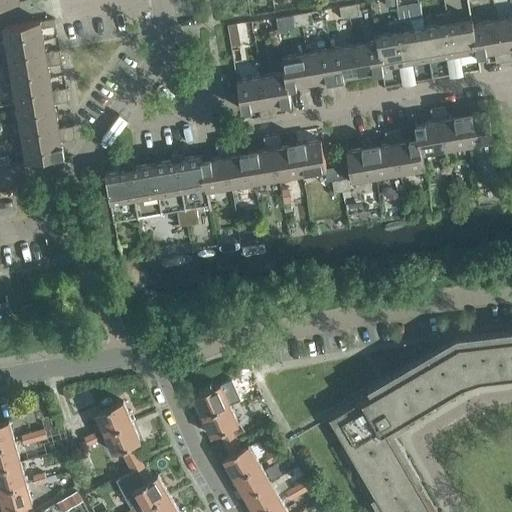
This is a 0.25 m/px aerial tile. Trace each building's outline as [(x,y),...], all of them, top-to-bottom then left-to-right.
[(355,3),(348,5),(350,17),(358,15),(355,3)] [(350,17),(348,5),(340,6),(342,18),(350,17)] [(308,12),(300,13),(302,25),(310,23),(308,12)] [(437,24),(425,27),(433,76),(463,71),(460,49),(461,49),(458,34),(452,35),(451,26),(450,22),(449,22),(448,12),(436,14),(437,24)] [(302,25),(300,13),(292,14),(294,26),(302,25)] [(423,17),(399,21),(410,80),(433,76),(425,27),(423,17)] [(511,17),(497,20),(504,61),(511,60),(510,48),(511,47),(511,17)] [(4,26),(8,46),(44,40),(42,27),(56,25),(55,18),(41,21),(41,20),(4,26)] [(473,18),(471,19),(480,68),(480,69),(482,68),(479,53),(494,51),(496,62),(504,61),(497,20),(474,24),(473,18)] [(471,19),(450,22),(451,26),(452,35),(458,34),(461,49),(460,49),(463,71),(480,68),(471,19)] [(378,40),(383,70),(383,71),(385,84),(410,80),(399,21),(388,23),(390,33),(377,35),(378,40)] [(228,24),(230,36),(232,46),(240,45),(237,23),(228,24)] [(8,46),(11,65),(61,56),(60,50),(46,52),(44,40),(8,46)] [(378,40),(354,44),(359,74),(383,70),(378,40)] [(354,44),(331,48),(335,78),(359,74),(354,44)] [(331,48),(307,52),(312,82),(335,78),(331,48)] [(283,57),(285,71),(286,71),(288,86),(289,86),(312,82),(307,52),(283,57)] [(11,65),(14,84),(51,78),(49,65),(62,63),(61,56),(11,65)] [(285,71),(262,75),(269,117),(277,115),(275,104),(290,101),(290,102),(292,102),(289,87),(289,86),(288,86),(286,71),(285,71)] [(269,117),(262,75),(237,80),(243,110),(244,109),(259,106),(261,118),(269,117)] [(14,84),(17,103),(68,94),(67,88),(53,90),(51,78),(14,84)] [(17,103),(21,122),(57,115),(55,103),(69,101),(68,94),(17,103)] [(480,112),(464,115),(469,144),(494,140),(488,110),(486,99),(478,100),(480,112)] [(446,106),(438,107),(445,148),(469,144),(464,115),(448,117),(446,106)] [(418,136),(418,138),(419,138),(422,152),(445,148),(438,107),(430,108),(432,120),(417,123),(417,121),(416,122),(418,136)] [(21,122),(24,140),(74,132),(73,125),(59,128),(57,115),(21,122)] [(401,129),(393,130),(400,171),(425,167),(422,152),(419,138),(418,138),(403,140),(401,129)] [(387,143),(372,146),(377,175),(400,171),(393,130),(385,131),(387,143)] [(74,132),(24,140),(27,160),(64,154),(62,141),(75,138),(74,132)] [(279,134),(272,136),(279,177),(302,173),(297,143),(281,146),(279,134)] [(266,149),(250,151),(255,181),(279,177),(272,136),(264,137),(266,149)] [(322,139),(297,143),(302,173),(327,169),(322,139)] [(232,142),(224,144),(231,185),(255,181),(250,151),(234,154),(232,142)] [(203,158),(208,189),(231,185),(224,144),(216,145),(218,157),(203,159),(203,158)] [(377,175),(372,146),(347,150),(352,180),(377,175)] [(181,151),(177,152),(186,208),(211,203),(208,189),(203,158),(202,154),(183,158),(181,151)] [(173,159),(154,162),(163,212),(186,208),(177,152),(172,153),(173,159)] [(134,159),(129,160),(139,216),(163,212),(154,162),(135,166),(134,159)] [(106,171),(107,178),(114,220),(139,216),(129,160),(125,161),(126,167),(106,171)] [(332,178),(349,172),(345,162),(329,168),(332,178)] [(348,177),(340,178),(342,190),(350,189),(348,177)] [(107,178),(102,179),(109,221),(114,220),(107,178)] [(342,190),(340,178),(332,180),(334,192),(342,190)] [(109,221),(102,179),(95,180),(102,222),(109,221)] [(434,511),(382,423),(392,417),(392,416),(402,411),(407,419),(469,383),(473,381),(477,380),(511,375),(511,334),(464,340),(460,341),(456,343),(386,384),(387,386),(369,396),(367,397),(366,395),(330,416),(386,511),(434,511)] [(194,395),(203,415),(230,403),(221,383),(194,395)] [(247,391),(236,396),(239,404),(250,399),(247,391)] [(96,412),(105,432),(132,420),(124,400),(96,412)] [(226,437),(227,441),(235,436),(235,435),(243,431),(230,403),(203,415),(212,435),(223,430),(226,437)] [(64,422),(70,446),(82,443),(76,419),(64,422)] [(0,422),(0,444),(16,440),(10,420),(0,422)] [(128,462),(131,467),(138,463),(136,459),(130,445),(141,440),(132,420),(105,432),(114,452),(122,449),(128,462)] [(45,427),(33,430),(36,440),(48,436),(45,427)] [(36,440),(33,430),(22,434),(25,443),(36,440)] [(96,432),(85,436),(89,444),(100,439),(96,432)] [(237,441),(235,436),(227,441),(230,445),(234,452),(224,458),(234,476),(260,461),(249,443),(241,448),(237,441)] [(0,444),(0,466),(22,460),(16,440),(0,444)] [(275,448),(265,454),(269,461),(279,455),(275,448)] [(0,466),(0,489),(28,481),(22,460),(0,466)] [(234,476),(245,495),(270,480),(260,461),(234,476)] [(134,507),(136,511),(143,507),(144,508),(160,498),(161,500),(166,497),(164,494),(168,491),(159,474),(151,479),(143,465),(140,467),(138,463),(131,467),(132,471),(116,479),(132,508),(134,507)] [(46,471),(34,475),(36,482),(48,479),(46,471)] [(307,479),(297,485),(301,492),(311,486),(307,479)] [(245,495),(254,511),(257,511),(281,498),(270,480),(245,495)] [(14,507),(16,511),(29,511),(25,504),(34,501),(28,481),(0,489),(0,492),(5,510),(14,507)] [(301,492),(297,485),(286,491),(290,498),(301,492)] [(144,508),(146,511),(176,511),(180,510),(168,491),(164,494),(166,497),(161,500),(160,498),(144,508)] [(257,511),(289,511),(281,498),(257,511)]
